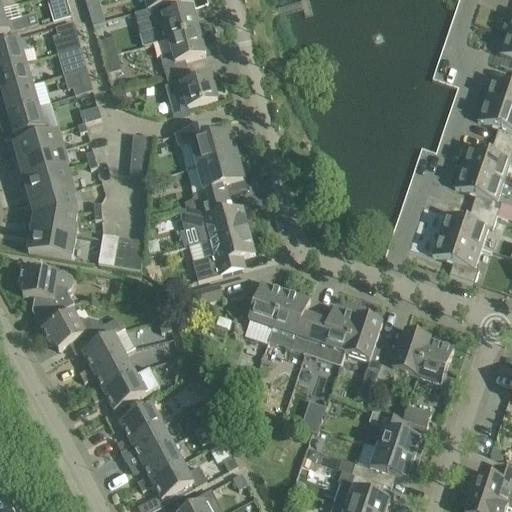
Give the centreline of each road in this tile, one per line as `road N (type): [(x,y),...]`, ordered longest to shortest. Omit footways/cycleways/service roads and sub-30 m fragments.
road 1 (residential): [(229,0),(294,237),(310,256),(389,284)]
road 2 (residential): [(389,284),(420,196),(443,173),(474,78),(456,43),(470,0)]
road 3 (residential): [(100,511),(0,319)]
road 4 (residential): [(431,511),(496,320)]
